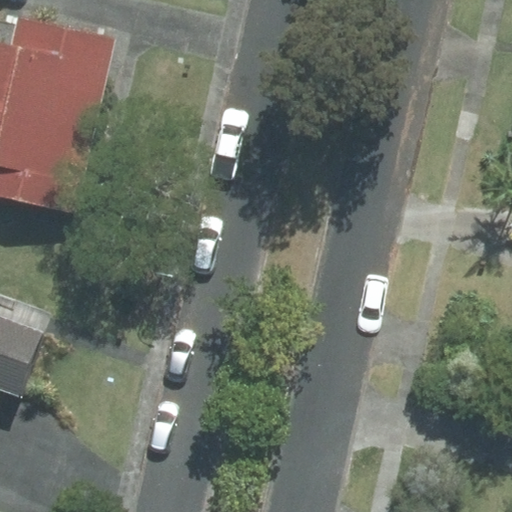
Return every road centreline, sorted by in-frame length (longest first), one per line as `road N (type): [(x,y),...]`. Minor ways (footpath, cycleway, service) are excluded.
road 1 (residential): [(157,511),(274,0)]
road 2 (residential): [(430,0),(314,511)]
